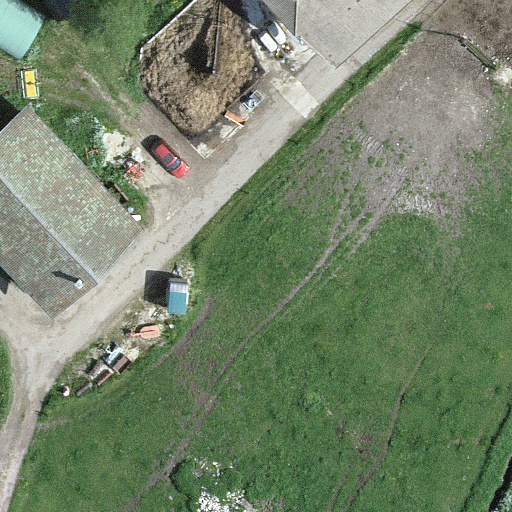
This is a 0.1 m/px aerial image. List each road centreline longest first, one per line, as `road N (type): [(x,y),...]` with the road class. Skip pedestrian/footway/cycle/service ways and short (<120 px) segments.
road 1 (track): [(45,334),(420,0)]
road 2 (track): [(45,334),(0,491)]
